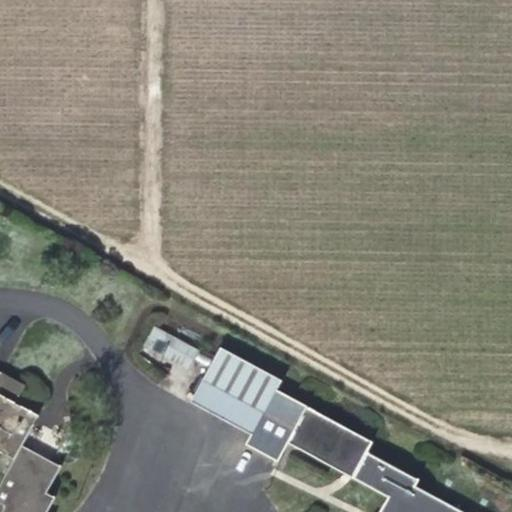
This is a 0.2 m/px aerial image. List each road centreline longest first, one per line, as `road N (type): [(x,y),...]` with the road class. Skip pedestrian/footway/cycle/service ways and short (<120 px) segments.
road 1 (track): [(0,188),(474,448),(511,457)]
road 2 (track): [(150,270),(153,0)]
